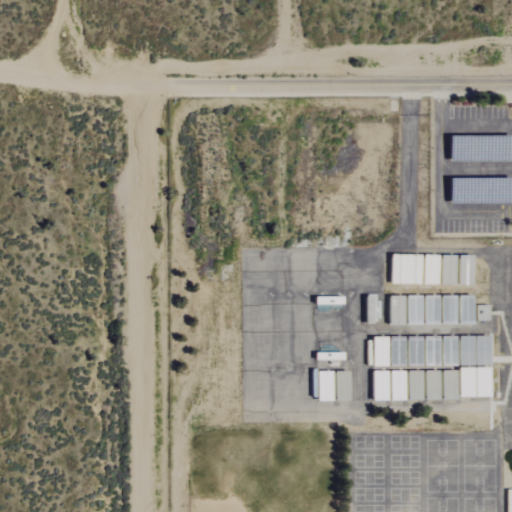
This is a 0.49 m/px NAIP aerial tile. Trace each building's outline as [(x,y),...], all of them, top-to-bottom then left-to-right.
[(417,284),(433,284),(434,255),(386,254),(385,284),(417,284)] [(469,255),(435,256),(435,285),(469,284),(469,255)] [(383,325),(400,325),(401,309),(398,309),(399,296),(384,296),(383,325)] [(473,321),(483,321),(483,305),(472,305),(473,321)] [(485,364),(483,335),(452,337),(452,335),(418,337),(363,340),(364,367),(418,364),(418,365),(435,365),(435,367),(485,364)] [(453,397),(484,397),(484,367),(453,367),(453,397)] [(368,400),(383,400),(382,370),(367,371),(368,400)] [(400,400),(400,371),(385,370),(384,400),(400,400)] [(401,400),(452,399),(451,370),(400,371),(401,400)] [(312,400),(327,401),(327,371),(312,371),(312,400)] [(345,400),(344,380),(345,380),(345,371),(328,371),(329,401),(345,400)]
